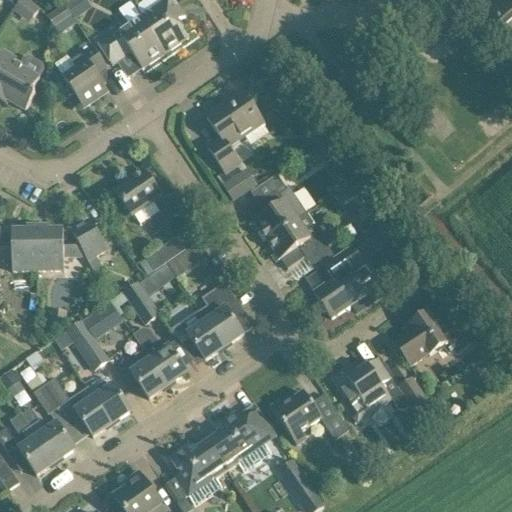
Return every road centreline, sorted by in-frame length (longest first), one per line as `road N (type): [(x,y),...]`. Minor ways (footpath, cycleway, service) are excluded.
road 1 (residential): [(23,511),(294,331),(143,117)]
road 2 (residential): [(282,25),(449,0)]
road 3 (residential): [(0,157),(25,173),(47,175),(143,117)]
